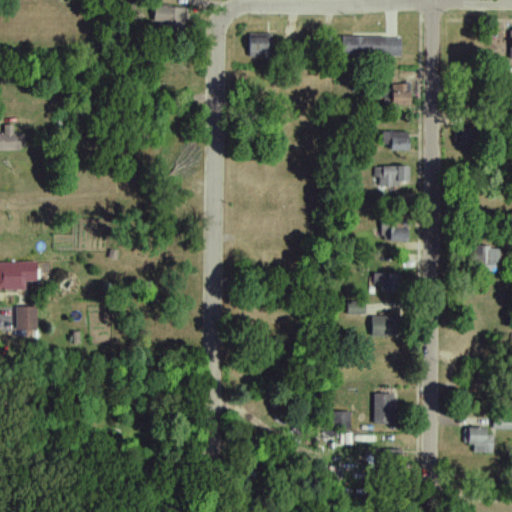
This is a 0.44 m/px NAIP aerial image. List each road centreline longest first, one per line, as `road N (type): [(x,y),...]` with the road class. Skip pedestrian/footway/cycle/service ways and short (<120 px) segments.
road 1 (residential): [(428,475),(437,0)]
road 2 (residential): [(212,458),(217,31),(224,19)]
road 3 (residential): [(511,2),(253,9),(224,19)]
